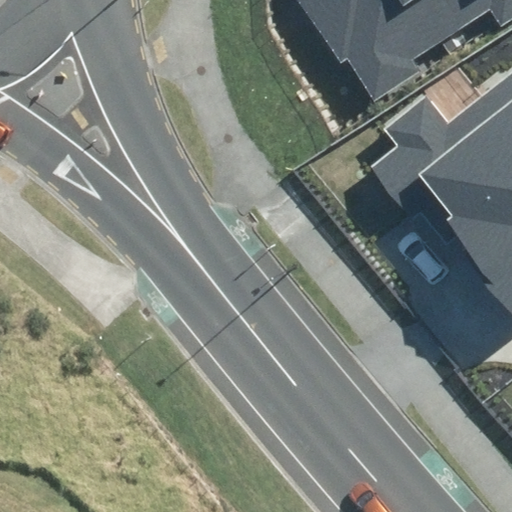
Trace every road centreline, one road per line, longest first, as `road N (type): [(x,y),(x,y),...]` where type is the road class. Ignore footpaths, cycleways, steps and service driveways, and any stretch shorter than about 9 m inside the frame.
road 1 (secondary): [(217,260),(428,511)]
road 2 (secondary): [(86,0),(217,260)]
road 3 (secondary): [(217,260),(150,229),(0,119)]
